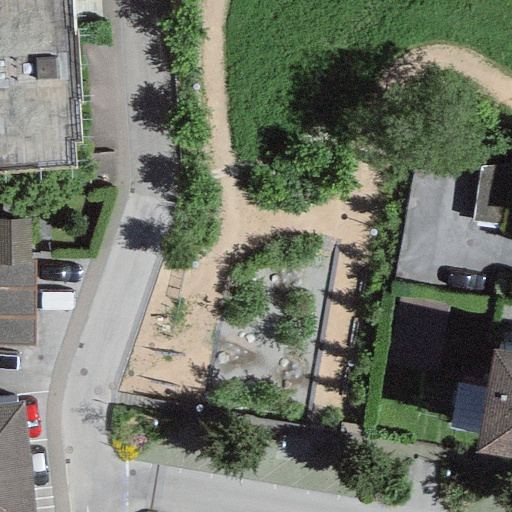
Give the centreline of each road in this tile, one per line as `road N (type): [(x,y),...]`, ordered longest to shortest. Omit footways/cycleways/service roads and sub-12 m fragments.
road 1 (residential): [(152,0),(167,213),(104,373),(101,484)]
road 2 (residential): [(101,484),(221,511)]
